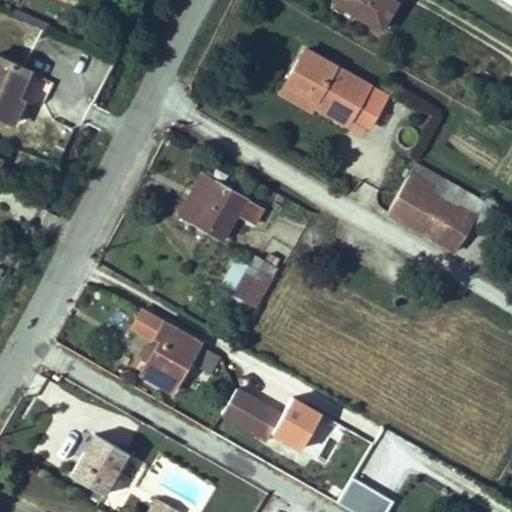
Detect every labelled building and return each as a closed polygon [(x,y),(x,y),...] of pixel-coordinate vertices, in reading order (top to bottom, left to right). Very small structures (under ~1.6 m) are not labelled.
[(394,0),(332,0),(332,1),(380,29),(396,1),(394,0)] [(387,96),(304,49),(286,81),(317,98),(315,100),(350,120),(356,110),(362,113),(365,107),(377,114),(387,96)] [(0,112),(14,119),(21,101),(17,99),(30,69),(0,56),(0,112)] [(317,98),(286,81),(280,92),(310,109),(315,100),(317,98)] [(484,201),(415,163),(387,212),(457,250),(484,201)] [(263,207),(203,173),(178,215),(222,240),(237,214),(253,224),(263,207)] [(249,266),(231,293),(226,302),(237,309),(243,298),(256,306),(277,269),(255,255),(249,266)] [(249,266),(236,258),(219,285),(231,293),(249,266)] [(200,342),(141,309),(131,327),(153,339),(146,350),(152,353),(140,373),(172,391),(200,342)] [(197,347),(187,379),(207,386),(217,354),(197,347)] [(237,388),(221,414),(267,440),(271,432),(300,449),(320,414),(291,397),(282,414),(237,388)] [(94,433),(70,475),(103,494),(128,452),(94,433)] [(350,477),(335,503),(349,511),(384,511),(391,501),(350,477)] [(178,511),(156,499),(148,511),(178,511)]
